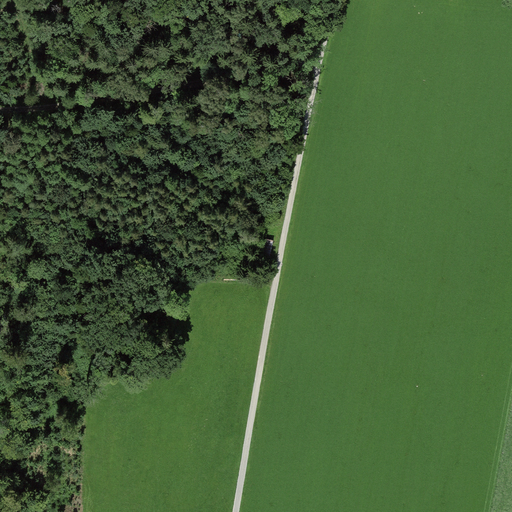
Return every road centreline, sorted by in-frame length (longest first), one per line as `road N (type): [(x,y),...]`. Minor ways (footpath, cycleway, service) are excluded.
road 1 (track): [(333,0),(237,511)]
road 2 (track): [(319,69),(73,107),(0,110)]
